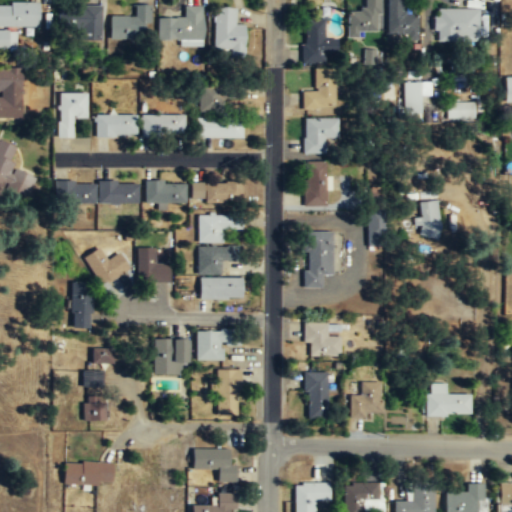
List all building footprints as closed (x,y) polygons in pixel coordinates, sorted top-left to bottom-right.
[(346,35),(378,35),(378,0),(362,0),(362,10),(346,10),(346,35)] [(417,15),(403,15),(403,0),(386,0),(386,37),(417,37),(417,15)] [(38,3),(0,3),(0,26),(38,26),(38,3)] [(109,38),(148,39),(149,5),(133,5),(133,16),(109,16),(109,38)] [(100,6),(60,6),(60,32),(100,32),(100,6)] [(201,46),(202,6),(183,6),(183,17),(157,17),(156,38),(178,39),(178,46),(201,46)] [(244,24),(233,24),(234,8),(213,7),(213,52),(243,53),(244,24)] [(478,39),(478,9),(433,9),(433,39),(478,39)] [(301,63),(325,63),(325,53),(336,52),(336,39),(323,39),(323,19),(301,19),(301,63)] [(0,47),(14,47),(14,31),(0,31),(0,47)] [(0,117),(20,117),(20,68),(0,68),(0,117)] [(313,90),(301,90),(301,110),(333,110),(333,79),(313,79),(313,90)] [(429,93),(430,84),(402,83),(402,118),(420,118),(421,92),(429,93)] [(197,113),(223,113),(223,89),(197,89),(197,113)] [(85,118),(85,93),(57,93),(57,137),(71,137),(71,118),(85,118)] [(473,103),(446,103),(446,119),(474,119),(473,103)] [(135,137),(135,115),(93,115),(93,137),(135,137)] [(183,115),(139,115),(139,137),(183,137),(183,115)] [(336,139),(336,119),(302,119),(302,154),(324,154),(324,139),(336,139)] [(196,139),(241,139),(241,122),(196,122),(196,139)] [(0,193),(30,193),(30,173),(13,173),(13,143),(0,143),(0,193)] [(325,162),(302,162),(302,207),(325,207),(325,162)] [(94,205),(94,182),(54,182),(54,205),(94,205)] [(137,182),(98,182),(98,205),(137,205),(137,182)] [(240,182),(190,183),(191,203),(240,202),(240,182)] [(143,205),(184,205),(184,183),(143,183),(143,205)] [(413,239),(438,239),(438,202),(413,202),(413,239)] [(367,246),(386,246),(384,209),(366,210),(367,246)] [(196,216),(196,243),(222,243),(222,230),(239,230),(239,216),(196,216)] [(330,232),(302,233),(303,288),(321,288),(321,276),(330,276),(330,232)] [(219,274),(219,262),(238,262),(238,247),(195,247),(195,274),(219,274)] [(82,258),(100,287),(128,270),(118,253),(106,260),(98,248),(82,258)] [(168,263),(155,263),(155,249),(136,249),(136,283),(168,283),(168,263)] [(240,277),(197,277),(197,299),(240,299),(240,277)] [(70,284),(70,329),(90,329),(90,284),(70,284)] [(339,336),(327,336),(327,323),(302,323),(302,344),(308,344),(308,356),(339,356),(339,336)] [(194,360),(222,360),(222,345),(230,345),(230,330),(194,330),(194,360)] [(151,374),(181,374),(181,365),(186,365),(186,338),(151,338),(151,374)] [(112,364),(112,348),(90,348),(90,364),(112,364)] [(238,415),(238,369),(216,369),(216,415),(238,415)] [(103,388),(103,371),(80,371),(80,388),(103,388)] [(326,418),(326,372),(304,372),(304,418),(326,418)] [(380,417),(381,383),(359,383),(359,396),(348,396),(348,417),(380,417)] [(469,394),(446,394),(446,383),(425,383),(424,415),(469,416),(469,394)] [(82,396),(82,421),(104,421),(104,396),(82,396)] [(232,481),(232,472),(233,464),(226,464),(225,458),(226,448),(189,448),(188,458),(189,468),(213,468),(213,480),(232,481)] [(110,481),(111,472),(111,462),(79,460),(79,463),(62,461),(62,472),(61,483),(95,485),(96,480),(110,481)] [(430,481),(430,511),(390,511),(390,500),(408,500),(408,480),(430,481)] [(311,511),(311,499),(326,499),(326,482),(298,481),(298,484),(291,484),(290,511),(311,511)] [(376,482),(375,499),(359,499),(359,511),(339,511),(340,484),(348,484),(348,481),(376,482)] [(481,483),(481,500),(474,499),(474,511),(441,511),(441,506),(442,491),(464,491),(463,482),(481,483)] [(511,511),(510,511),(510,503),(497,502),(496,494),(497,482),(511,482),(511,511)] [(225,511),(225,508),(232,508),(232,501),(232,491),(214,492),(213,500),(213,504),(188,503),(187,511),(225,511)]
